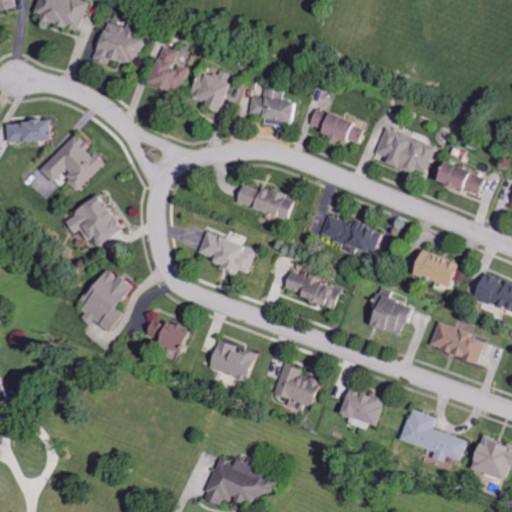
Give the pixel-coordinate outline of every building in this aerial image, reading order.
[(0,0),(0,12),(22,7),(19,0),(0,0)] [(93,0),(45,0),(41,19),(87,29),(93,0)] [(100,59),(115,65),(117,58),(141,66),(150,40),(142,37),(145,29),(132,24),(130,29),(113,23),(100,59)] [(157,83),(185,93),(195,69),(179,63),(183,52),(171,47),(157,83)] [(240,83),(234,81),(237,74),(226,70),(224,76),(208,71),(199,97),(217,103),(216,107),(231,112),(240,83)] [(305,102),(281,100),(282,88),(270,87),(269,98),(257,96),(256,115),(272,117),(272,124),(294,126),(294,121),(303,122),(305,102)] [(323,107),(315,125),(368,147),(376,129),(323,107)] [(15,122),(16,142),(61,140),(60,121),(15,122)] [(396,163),(430,175),(441,148),(392,130),(383,153),(398,159),(396,163)] [(48,170),(62,183),(69,175),(85,191),(113,163),(84,134),(48,170)] [(484,197),(492,178),(452,161),(444,180),(484,197)] [(243,202),(297,221),(304,202),(293,199),(294,198),(250,182),(243,202)] [(79,211),(82,216),(74,220),(80,234),(88,230),(94,242),(100,239),(103,246),(129,233),(111,196),(79,211)] [(329,235),(383,254),(391,232),(336,213),(329,235)] [(253,277),(263,250),(213,232),(205,253),(222,259),(220,265),(253,277)] [(462,286),(468,262),(431,253),(425,276),(462,286)] [(140,285),(111,269),(90,306),(92,307),(86,318),(97,324),(98,322),(119,333),(129,315),(124,313),(140,285)] [(350,291),(325,283),(327,276),(316,273),(314,278),(297,272),(291,291),(344,308),(350,291)] [(511,280),(495,272),(484,295),(511,308),(511,280)] [(196,354),(204,333),(160,316),(152,337),(196,354)] [(437,345),(483,364),(492,342),(469,332),(446,323),(437,345)] [(259,380),(266,355),(224,342),(216,367),(259,380)] [(283,394),(297,398),(295,406),(310,410),(312,405),(324,408),(332,379),(290,367),(283,394)] [(8,381),(2,381),(0,381),(0,416),(3,421),(22,411),(22,409),(8,381)] [(384,426),(393,400),(360,388),(351,416),(366,421),(365,425),(376,428),(377,424),(384,426)] [(409,442),(443,451),(441,459),(453,462),(454,457),(469,461),(475,440),(440,430),(443,417),(419,410),(409,442)] [(511,445),(490,439),(479,473),(503,481),(508,467),(511,468),(511,445)] [(244,460),(243,463),(226,458),(214,496),(238,504),(241,496),(264,503),(268,491),(280,495),(287,474),(244,460)]
